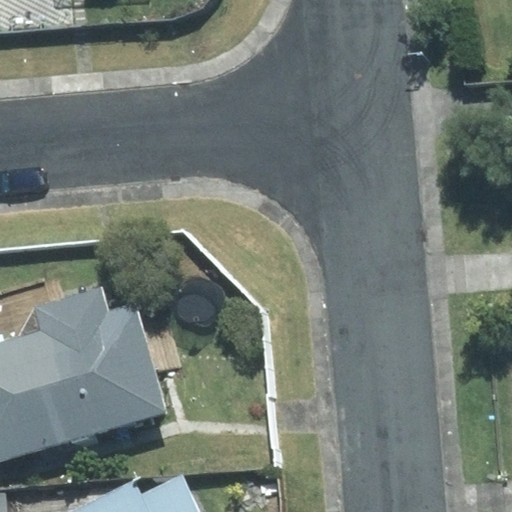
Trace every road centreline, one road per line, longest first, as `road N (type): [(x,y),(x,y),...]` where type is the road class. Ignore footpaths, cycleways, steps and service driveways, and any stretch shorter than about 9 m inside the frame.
road 1 (residential): [(365,110),(398,511)]
road 2 (residential): [(0,144),(365,110)]
